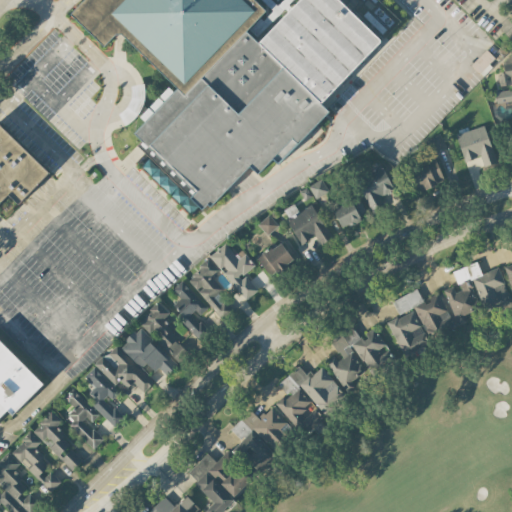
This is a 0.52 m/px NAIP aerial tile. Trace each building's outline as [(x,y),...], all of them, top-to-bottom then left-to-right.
[(385,44),(340,0),(298,0),(270,29),(269,22),(290,0),(281,0),(266,16),(264,9),(254,0),(82,0),(70,13),(103,46),(116,33),(121,32),(177,88),(165,90),(141,114),(143,123),(137,129),(144,162),(143,164),(143,167),(186,210),(184,200),(188,196),(204,211),(249,166),(257,173),(273,157),(273,158),(385,44)] [(471,64),(480,74),(496,59),(486,49),(471,64)] [(511,50),(502,52),(504,72),(498,73),(499,85),(511,83),(511,50)] [(511,88),(494,90),(496,102),(511,100),(511,88)] [(48,171),(0,124),(0,201),(7,194),(17,203),(48,171)] [(456,133),(464,160),(480,156),(483,166),(496,162),(484,124),(456,133)] [(425,142),(430,153),(445,145),(440,135),(425,142)] [(443,181),(436,157),(409,165),(417,189),(443,181)] [(380,195),(393,190),(385,169),(358,179),(370,212),(384,207),(380,195)] [(328,190),(321,178),(308,185),(315,198),(328,190)] [(308,187),(301,189),(303,199),(311,198),(308,187)] [(367,214),(358,196),(332,208),(341,227),(367,214)] [(300,242),(315,234),(320,244),(332,237),(312,203),(298,211),(294,204),(282,210),(300,242)] [(278,224),(269,214),(258,223),(267,234),(278,224)] [(269,275),(293,258),(280,240),(256,257),(269,275)] [(245,299),(258,290),(244,273),(255,265),(245,253),(238,258),(225,242),(210,254),(245,299)] [(186,278),(220,316),(229,309),(216,295),(223,288),(211,275),(219,269),(209,258),(186,278)] [(510,300),(498,266),(481,273),(477,261),(451,270),(456,284),(444,289),(457,325),(467,320),(465,313),(481,307),(483,310),(510,300)] [(205,306),(182,279),(172,288),(180,297),(171,306),(199,337),(207,330),(194,316),(205,306)] [(414,306),(428,335),(453,324),(438,291),(423,298),(419,288),(392,300),(398,313),(414,306)] [(179,361),(190,349),(160,322),(169,312),(157,301),(138,323),(153,336),(153,337),(179,361)] [(387,322),(404,354),(428,341),(412,309),(387,322)] [(367,371),(368,372),(390,359),(383,349),(386,346),(373,326),(360,335),(354,325),(330,340),(339,354),(327,362),(343,386),(367,371)] [(119,346),(141,367),(146,362),(154,370),(158,366),(167,374),(176,365),(137,328),(119,346)] [(0,415),(7,409),(11,414),(42,383),(0,339),(0,415)] [(94,364),(115,385),(119,380),(127,387),(133,381),(143,391),(149,385),(111,347),(94,364)] [(326,412),(345,391),(319,367),(311,376),(298,363),(277,386),(284,393),(274,403),(306,433),(322,415),(311,405),(314,402),(326,412)] [(115,425),(124,416),(109,402),(119,391),(94,366),(84,376),(94,386),(85,396),(115,425)] [(95,447),(103,437),(89,424),(99,413),(72,388),(63,397),(73,406),(63,418),(95,447)] [(259,472),(277,454),(273,450),(293,429),(270,406),(258,418),(250,409),(230,429),(242,441),(235,448),(259,472)] [(70,441),(54,427),(61,419),(51,409),(31,430),(58,455),(70,441)] [(40,441),(30,431),(10,451),(36,477),(49,463),(33,448),(40,441)] [(72,469),(82,459),(70,448),(61,459),(72,469)] [(232,497),(253,477),(227,450),(216,461),(207,452),(186,472),(214,501),(205,510),(206,511),(221,511),(235,499),(232,497)] [(8,511),(29,511),(39,502),(26,490),(28,489),(18,480),(22,476),(13,468),(19,462),(7,451),(0,459),(0,507),(2,506),(8,511)] [(60,480),(48,469),(39,480),(51,491),(60,480)] [(163,511),(164,511),(189,511),(186,508),(193,502),(186,495),(173,506),(164,496),(146,511),(163,511)]
